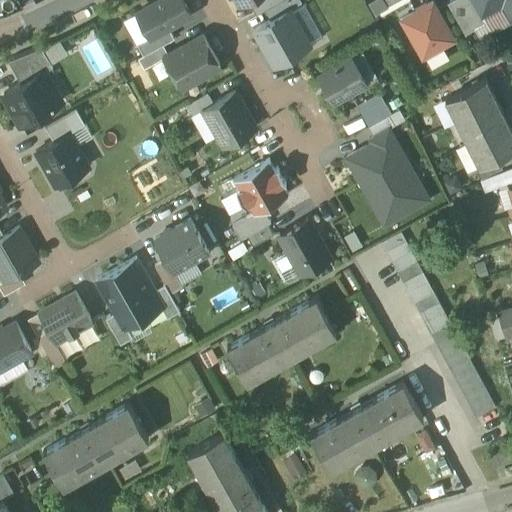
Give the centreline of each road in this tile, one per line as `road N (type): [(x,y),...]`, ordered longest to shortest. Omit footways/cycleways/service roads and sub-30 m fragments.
road 1 (unknown): [(40,21),(192,288)]
road 2 (residential): [(206,0),(330,208)]
road 3 (residential): [(0,150),(66,269)]
